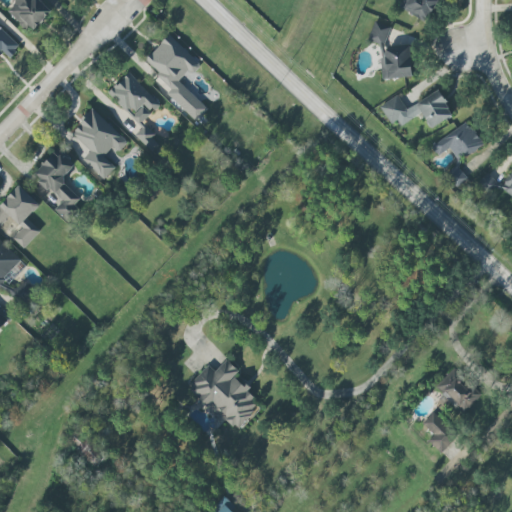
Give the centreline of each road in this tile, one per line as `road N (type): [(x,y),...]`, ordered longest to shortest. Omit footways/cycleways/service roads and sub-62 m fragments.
road 1 (tertiary): [(511,295),(202,0)]
road 2 (residential): [(127,0),(0,138)]
